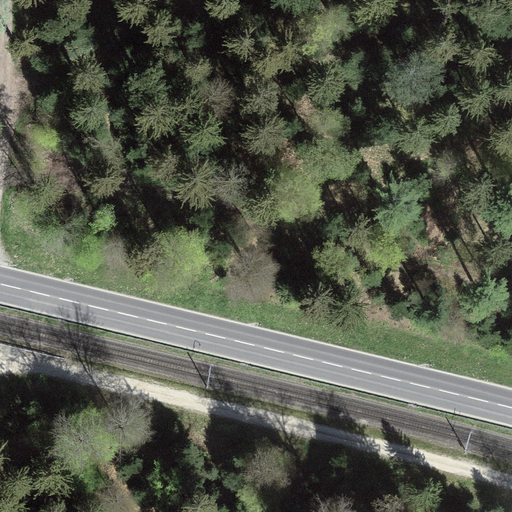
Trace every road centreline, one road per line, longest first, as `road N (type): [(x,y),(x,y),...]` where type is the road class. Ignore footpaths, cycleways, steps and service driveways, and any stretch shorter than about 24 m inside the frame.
road 1 (track): [(0,354),(511,485)]
road 2 (secondary): [(0,283),(511,409)]
